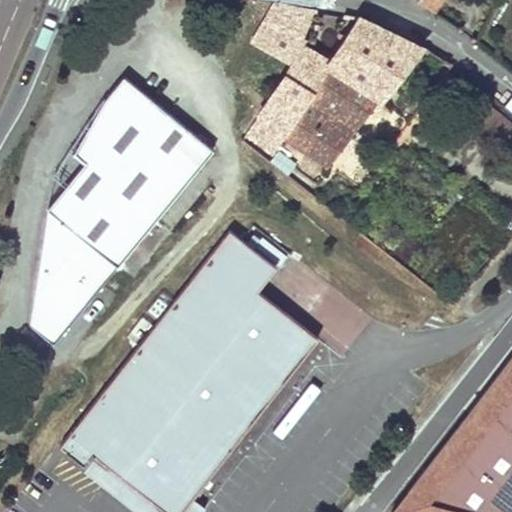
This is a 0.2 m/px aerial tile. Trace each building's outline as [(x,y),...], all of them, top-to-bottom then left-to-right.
[(415,0),(431,11),(436,0),(415,0)] [(303,45),(315,8),(277,1),(255,40),(294,60),(303,45)] [(327,164),(419,44),(360,17),(332,61),(329,59),(319,75),(294,60),(277,88),(261,110),(245,132),(274,153),(284,137),(327,164)] [(329,59),(303,45),(294,60),(319,75),(329,59)] [(213,149),(122,80),(106,103),(77,156),(89,165),(52,214),(44,323),(68,341),(213,149)] [(277,149),(270,161),(290,172),(296,159),(277,149)] [(230,229),(63,443),(69,447),(66,451),(145,511),(199,511),(207,502),(194,493),(317,335),(258,288),(276,264),(266,257),(230,229)] [(511,511),(511,355),(400,509),(410,511),(511,511)]
